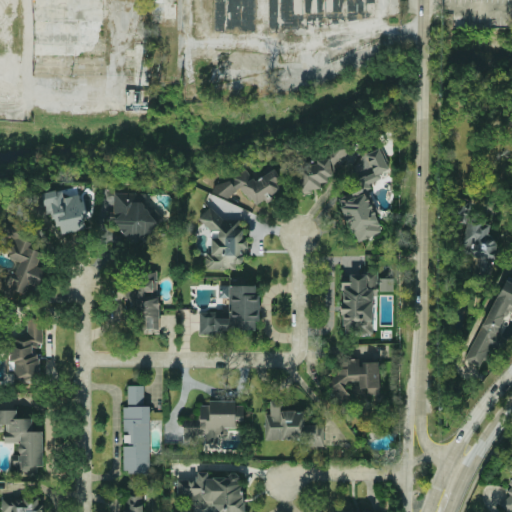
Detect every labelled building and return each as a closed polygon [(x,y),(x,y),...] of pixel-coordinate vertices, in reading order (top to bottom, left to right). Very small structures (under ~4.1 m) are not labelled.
[(270,25),(351,23),(351,19),(367,19),(367,5),(374,5),(373,0),(329,0),(269,2),(270,25)] [(296,166),(300,193),(322,190),(320,178),(349,174),(343,141),(330,143),(332,153),(317,155),(318,162),(296,166)] [(384,232),(366,186),(382,179),(380,174),(389,170),(381,149),(350,162),(361,190),(339,199),(356,243),(384,232)] [(220,189),(226,199),(243,189),(254,207),(281,190),(277,183),(281,180),(275,169),(255,182),(248,171),(220,189)] [(42,193),(46,213),(53,212),(56,227),(60,226),(61,234),(86,229),(80,195),(64,198),(62,190),(42,193)] [(150,194),(118,193),(117,235),(148,236),(150,194)] [(474,275),(492,278),(498,237),(488,236),(490,222),(469,218),(470,207),(460,206),(457,222),(466,224),(462,255),(477,257),(474,275)] [(206,269),(242,269),(242,255),(249,255),(249,239),(241,239),(241,220),(219,220),(219,212),(206,212),(206,269)] [(44,252),(35,251),(36,241),(20,239),(22,216),(1,214),(0,227),(0,237),(12,239),(10,259),(18,260),(17,273),(1,271),(0,284),(0,289),(39,293),(44,252)] [(374,333),(373,291),(393,291),(393,278),(378,278),(378,272),(350,273),(350,283),(342,283),(343,333),(374,333)] [(158,333),(158,273),(131,273),(131,289),(124,289),(124,319),(142,319),(142,333),(158,333)] [(467,361),(480,367),(490,346),(501,350),(506,340),(498,336),(508,312),(511,313),(511,280),(504,277),(467,361)] [(229,316),(199,316),(199,333),(258,333),(258,285),(229,285),(229,316)] [(40,380),(38,356),(32,356),(32,347),(43,346),(41,315),(27,316),(28,337),(11,338),(14,382),(40,380)] [(124,473),(150,473),(149,406),(144,406),(144,385),(127,385),(127,406),(123,406),(124,473)] [(323,425),(304,425),(304,411),(281,411),(281,401),(271,401),(271,415),(265,415),(265,440),(302,440),(302,447),(323,447),(323,425)] [(183,445),(201,446),(201,435),(205,436),(204,449),(218,449),(219,435),(228,435),(228,429),(236,429),(236,419),(244,419),(244,403),(208,402),(208,406),(200,405),(199,428),(183,427),(183,445)] [(43,431),(32,432),(32,418),(16,418),(16,410),(0,410),(0,424),(5,425),(5,443),(19,443),(19,455),(13,455),(13,466),(21,466),(21,470),(43,470),(43,431)] [(245,511),(235,472),(209,478),(207,471),(196,473),(197,476),(176,482),(180,498),(190,495),(194,510),(211,505),(213,511),(245,511)] [(506,511),(511,511),(511,483),(510,485),(511,487),(511,490),(499,502),(506,511)] [(145,511),(145,495),(123,496),(123,511),(145,511)] [(1,511),(39,511),(41,500),(2,498),(1,511)]
